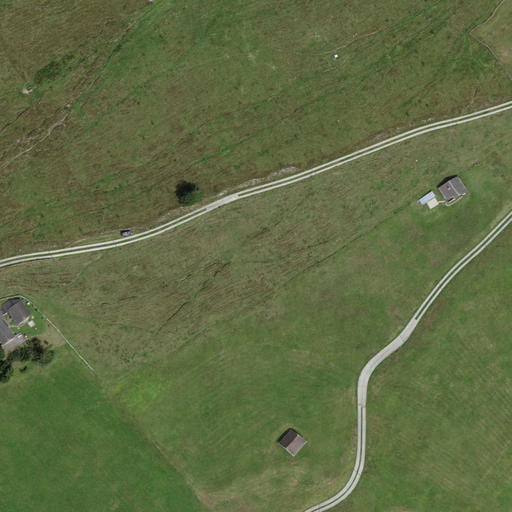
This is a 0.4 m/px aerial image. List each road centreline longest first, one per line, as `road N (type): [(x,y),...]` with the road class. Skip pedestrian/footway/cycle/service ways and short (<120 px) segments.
road 1 (track): [(0,264),(147,234),(417,130),(511,104)]
road 2 (track): [(511,216),(370,366),(352,483),(312,511)]
